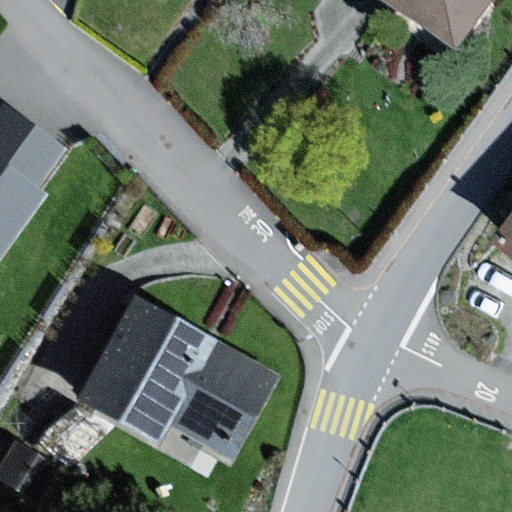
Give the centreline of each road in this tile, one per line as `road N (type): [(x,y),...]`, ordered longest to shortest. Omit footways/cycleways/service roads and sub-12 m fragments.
road 1 (residential): [(375,342),(245,235),(9,0)]
road 2 (residential): [(379,335),(511,131)]
road 3 (residential): [(312,511),(375,342)]
road 4 (residential): [(379,335),(511,392)]
